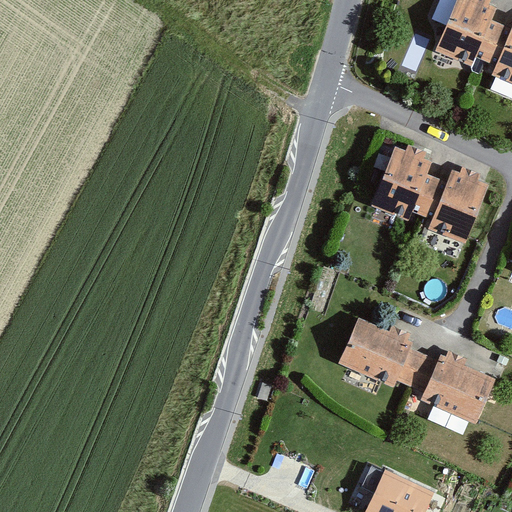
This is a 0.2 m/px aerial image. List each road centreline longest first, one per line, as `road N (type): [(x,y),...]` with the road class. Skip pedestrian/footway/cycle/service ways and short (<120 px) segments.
road 1 (tertiary): [(325,87),(187,511)]
road 2 (residential): [(511,168),(325,87)]
road 3 (residential): [(511,189),(446,339)]
